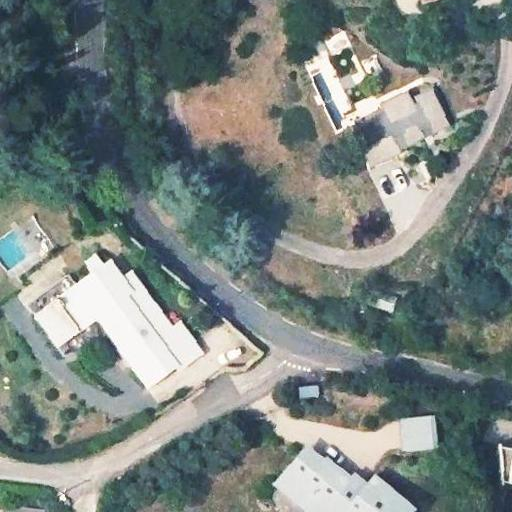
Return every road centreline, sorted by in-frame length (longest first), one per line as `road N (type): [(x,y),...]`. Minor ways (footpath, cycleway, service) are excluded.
road 1 (tertiary): [(89,0),(107,141),(136,198),(180,249),(235,292),(314,337)]
road 2 (residential): [(80,480),(314,337)]
road 3 (tertiary): [(314,337),(511,392)]
